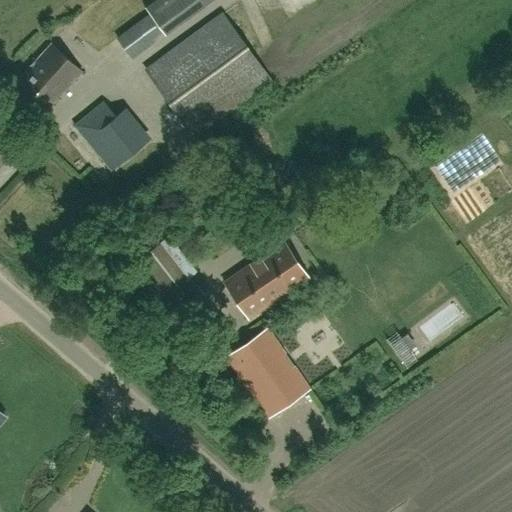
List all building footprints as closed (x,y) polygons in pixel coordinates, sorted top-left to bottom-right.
[(194,137),(272,80),(221,10),(142,66),(194,137)] [(154,41),(139,20),(115,38),(131,59),(154,41)] [(38,119),(81,72),(50,43),(7,90),(38,119)] [(105,101),(104,101),(75,125),(111,171),(141,146),(105,101)] [(247,171),(259,159),(237,136),(224,148),(247,171)] [(120,249),(167,308),(193,287),(148,228),(120,249)] [(307,277),(282,241),(223,281),(248,317),(307,277)] [(226,355),(268,416),(308,388),(266,328),(226,355)]
